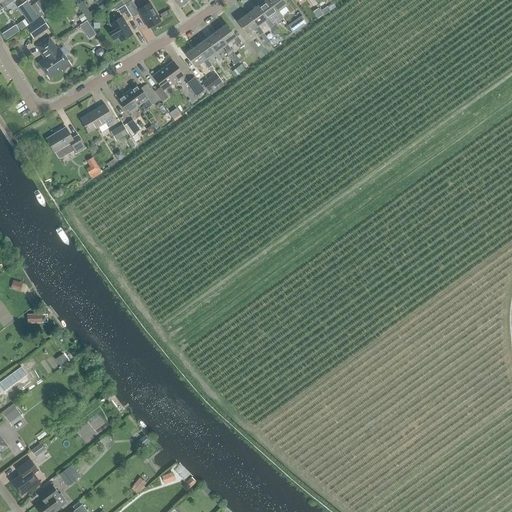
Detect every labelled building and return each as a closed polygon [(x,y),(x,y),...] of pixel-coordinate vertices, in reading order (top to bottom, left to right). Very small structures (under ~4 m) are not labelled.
[(173,0),(180,8),(190,1),(189,0),(173,0)] [(283,19),(278,12),(277,13),(267,0),(257,7),(267,20),(268,19),(274,14),(278,20),(277,21),(281,28),(286,25),(282,19),(283,19)] [(267,0),(277,13),(278,12),(284,7),(290,14),(293,11),(288,4),(287,5),(283,0),(267,0)] [(31,7),(38,18),(47,13),(39,1),(31,7)] [(131,1),(124,6),(132,18),(139,14),(148,29),(160,22),(149,4),(137,11),(131,1)] [(37,18),(26,2),(18,7),(29,24),(37,18)] [(125,23),(132,18),(124,6),(117,10),(121,18),(109,25),(113,31),(109,34),(113,41),(117,39),(120,43),(132,35),(125,23)] [(257,7),(247,15),(256,27),(258,27),(264,22),(269,29),(273,26),(268,19),(267,20),(257,7)] [(256,27),(247,15),(237,22),(246,35),(254,29),(259,36),(263,34),(258,27),(256,27)] [(301,16),(288,26),(292,33),(306,23),(301,16)] [(26,29),(32,37),(47,26),(41,18),(26,29)] [(90,20),(82,25),(91,39),(98,34),(90,20)] [(225,46),(226,45),(233,40),(238,47),(242,44),(236,37),(235,38),(226,25),(216,33),(225,46)] [(10,29),(2,35),(6,40),(14,35),(10,29)] [(239,61),(226,45),(225,46),(216,33),(206,40),(215,53),(216,52),(223,47),(228,54),(235,64),(239,61)] [(39,65),(49,78),(61,70),(62,71),(69,65),(58,50),(56,51),(48,39),(37,47),(46,60),(39,65)] [(215,53),(206,40),(196,47),(205,60),(206,59),(213,55),(218,62),(221,59),(216,52),(215,53)] [(213,70),(206,59),(205,60),(196,47),(185,55),(195,68),(202,62),(207,69),(208,69),(210,72),(213,70)] [(95,54),(97,57),(100,57),(103,55),(104,52),(102,49),(99,48),(95,50),(95,54)] [(172,62),(162,69),(173,84),(183,77),(172,62)] [(163,91),(173,84),(162,69),(152,77),(160,87),(154,92),(162,102),(168,98),(163,91)] [(215,73),(201,83),(207,91),(221,82),(215,73)] [(195,77),(186,83),(195,96),(204,90),(195,77)] [(137,86),(127,93),(137,107),(143,103),(147,109),(152,106),(157,102),(150,92),(144,96),(137,86)] [(127,115),(137,107),(127,93),(117,100),(127,115)] [(107,126),(114,121),(104,105),(79,120),(88,134),(105,124),(107,126)] [(180,109),(173,112),(176,118),(183,115),(180,109)] [(124,126),(131,136),(139,130),(132,120),(124,126)] [(116,141),(128,134),(122,124),(110,131),(116,141)] [(72,139),(65,128),(46,140),(54,153),(57,159),(60,159),(74,151),(76,155),(85,149),(77,136),(72,139)] [(141,138),(137,132),(131,137),(135,143),(141,138)] [(88,149),(92,155),(98,151),(95,145),(88,149)] [(114,154),(117,160),(123,157),(120,151),(114,154)] [(89,167),(86,169),(89,175),(99,169),(95,163),(89,167)] [(12,281),(10,289),(20,292),(22,284),(12,281)] [(41,323),(41,314),(27,314),(27,324),(41,323)] [(62,367),(69,362),(63,355),(59,358),(62,361),(59,363),(62,367)] [(21,368),(0,383),(0,388),(3,392),(17,382),(18,383),(27,376),(26,376),(21,368)] [(15,408),(4,416),(11,426),(23,418),(15,408)] [(141,451),(153,442),(147,435),(135,444),(141,451)] [(35,457),(45,450),(40,443),(30,450),(35,457)] [(28,492),(40,484),(32,474),(37,470),(29,459),(16,469),(20,475),(10,482),(21,496),(27,491),(28,492)] [(75,480),(67,468),(58,474),(67,486),(75,480)] [(164,484),(175,480),(172,472),(161,476),(164,484)] [(139,478),(132,487),(138,492),(146,483),(139,478)] [(182,486),(187,491),(195,483),(190,478),(182,486)] [(52,485),(42,492),(38,495),(42,501),(34,507),(37,511),(55,511),(61,507),(54,498),(59,495),(52,485)]
